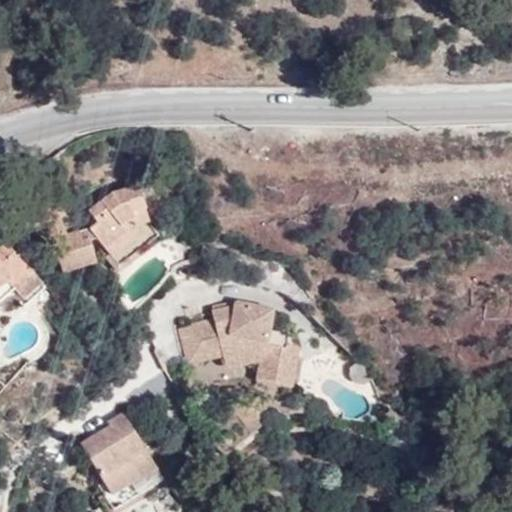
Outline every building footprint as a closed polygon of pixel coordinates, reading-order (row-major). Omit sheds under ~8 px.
[(105,212),(119,210),(115,186),(87,192),(60,207),(71,223),(50,230),(53,246),(39,246),(37,234),(25,236),(31,271),(68,262),(64,243),(71,240),(75,247),(100,229),(97,222),(107,218),(105,212)] [(22,221),(36,220),(34,199),(3,205),(6,223),(22,221)] [(121,222),(119,210),(105,212),(107,218),(108,225),(121,222)] [(25,236),(37,234),(36,220),(22,221),(25,236)] [(105,239),(100,229),(75,247),(81,256),(105,239)] [(53,246),(50,230),(37,234),(39,246),(53,246)] [(4,279),(0,282),(0,307),(19,292),(8,277),(4,279)] [(237,370),(269,377),(275,356),(263,354),(263,341),(246,338),(247,317),(216,313),(187,323),(189,331),(157,338),(165,372),(199,364),(200,376),(237,370)] [(265,394),(269,377),(237,370),(235,389),(265,394)] [(104,429),(87,438),(89,442),(62,459),(83,496),(75,501),(80,511),(120,511),(143,499),(104,429)]
